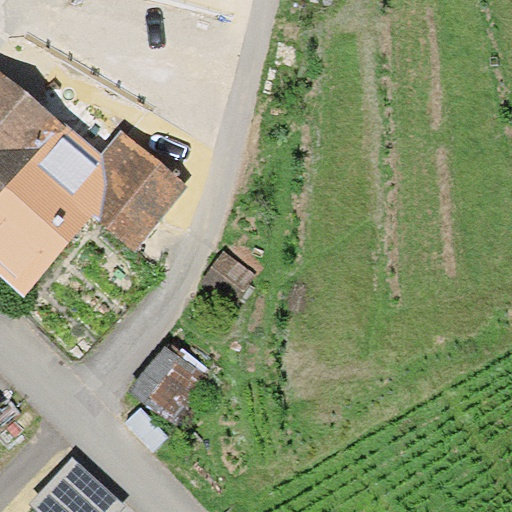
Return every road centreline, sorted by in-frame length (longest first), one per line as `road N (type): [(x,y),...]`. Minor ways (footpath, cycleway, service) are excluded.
road 1 (track): [(256,0),(206,206),(166,293),(69,413)]
road 2 (residential): [(170,511),(0,344)]
